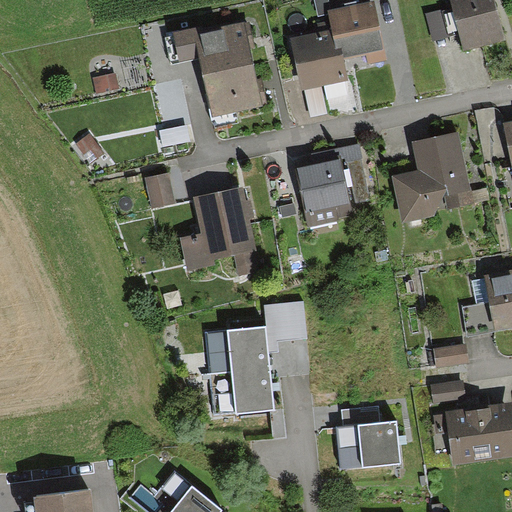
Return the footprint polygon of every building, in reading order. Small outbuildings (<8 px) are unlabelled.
[(333,15),(328,0),(313,0),(318,19),(327,17),(333,15)] [(459,36),(465,57),(507,45),(494,0),(448,0),(451,9),(459,36)] [(327,17),(331,35),(336,55),(342,53),(345,63),(366,58),(385,53),(374,6),(333,15),(327,17)] [(459,36),(451,9),(425,16),(433,44),(459,36)] [(199,62),(204,83),(254,72),(247,39),(253,38),(250,25),(198,36),(197,30),(173,36),(180,66),(199,62)] [(331,35),(290,45),(302,95),(305,95),(322,91),(324,90),(327,103),(349,98),(346,85),(349,84),(345,63),(342,53),(336,55),(331,35)] [(385,53),(366,58),(368,66),(387,62),(385,53)] [(116,71),(93,76),(96,92),(119,87),(116,71)] [(256,83),(254,72),(204,83),(213,121),(263,109),(263,107),(268,106),(262,81),(256,83)] [(328,115),(322,91),(305,95),(311,119),(328,115)] [(187,121),(159,127),(163,144),(191,139),(187,121)] [(472,187),(459,127),(414,137),(420,165),(393,170),(403,217),(436,211),(443,193),(445,193),(472,187)] [(105,151),(90,131),(76,142),(91,162),(105,151)] [(359,140),(326,146),(327,154),(341,151),(347,150),(348,158),(362,155),(359,140)] [(370,197),(362,155),(348,158),(349,164),(344,165),(341,151),(327,154),(326,146),(313,149),(314,156),(295,159),(308,224),(339,218),(338,215),(352,212),(347,184),(352,183),(356,200),(370,197)] [(146,174),(152,205),(176,200),(169,169),(146,174)] [(247,196),(243,182),(196,192),(204,228),(182,233),(189,266),(216,260),(215,255),(234,251),(239,273),(263,268),(251,214),(256,214),(252,195),(247,196)] [(472,187),(445,193),(448,207),(490,198),(487,185),(472,187)] [(294,200),(280,203),(282,215),(296,212),(294,200)] [(463,303),(468,335),(496,330),(495,325),(511,322),(511,264),(485,269),(486,275),(472,277),(476,301),(463,303)] [(275,408),(268,325),(206,330),(213,414),(275,408)] [(437,364),(470,360),(467,340),(434,344),(437,364)] [(434,403),(468,398),(465,377),(431,382),(434,403)] [(454,460),(511,450),(511,397),(446,407),(446,410),(434,412),(436,430),(449,428),(454,460)] [(402,463),(398,417),(380,418),(379,404),(343,407),(344,421),(337,422),(341,468),(402,463)] [(217,511),(222,506),(177,470),(157,495),(166,502),(157,511),(217,511)] [(38,511),(95,511),(92,486),(36,493),(38,511)]
